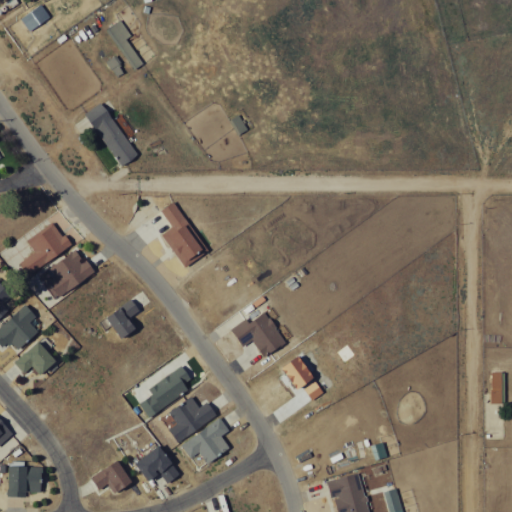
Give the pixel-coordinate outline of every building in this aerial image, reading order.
[(49,17),(40,4),(19,19),(28,32),(49,17)] [(141,63),(124,39),(130,35),(119,20),(105,30),(133,70),(141,63)] [(115,77),(124,71),(114,56),(105,61),(115,77)] [(84,112),(119,166),(136,155),(101,101),(84,112)] [(228,121),(237,136),(246,130),(237,115),(228,121)] [(160,210),(171,227),(161,233),(182,266),(206,251),(174,201),(160,210)] [(33,252),(18,261),(26,274),(69,247),(54,222),(26,240),(33,252)] [(93,271),(85,259),(82,261),(74,249),(48,268),(54,276),(47,281),(58,296),(93,271)] [(0,315),(6,310),(1,303),(10,295),(0,282),(0,315)] [(129,316),(138,310),(130,298),(105,316),(120,337),(136,326),(129,316)] [(16,349),(37,330),(29,322),(35,316),(24,304),(0,325),(0,345),(2,348),(9,341),(16,349)] [(285,342),(267,310),(246,321),(245,319),(230,327),(240,346),(252,339),(261,356),(285,342)] [(45,349),(49,346),(42,337),(12,361),(22,373),(31,366),(38,374),(55,360),(45,349)] [(280,367),(297,388),(314,375),(297,354),(280,367)] [(147,417),(187,389),(183,383),(190,378),(180,365),(147,388),(151,394),(137,403),(147,417)] [(501,371),(490,371),(490,403),(500,403),(501,371)] [(322,392),(314,381),(303,389),(311,400),(322,392)] [(176,442),(215,415),(206,401),(198,407),(190,396),(167,412),(175,423),(167,429),(176,442)] [(179,444),(189,458),(198,451),(206,463),(228,447),(220,435),(228,430),(219,417),(179,444)] [(0,443),(12,432),(0,420),(0,443)] [(374,459),(385,456),(382,442),(370,445),(374,459)] [(158,472),(165,482),(178,474),(159,445),(134,461),(146,480),(158,472)] [(89,477),(97,489),(111,480),(117,490),(131,481),(116,459),(89,477)] [(23,462),(7,462),(6,496),(24,496),(24,491),(40,492),(41,466),(23,466),(23,462)] [(327,480),(335,511),(367,511),(357,472),(327,480)] [(388,511),(401,511),(394,488),(382,491),(388,511)]
